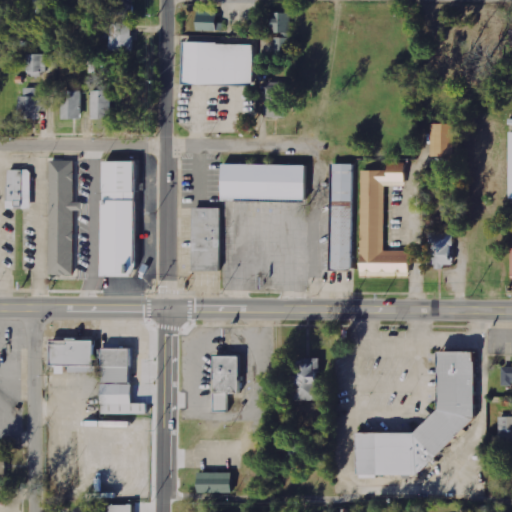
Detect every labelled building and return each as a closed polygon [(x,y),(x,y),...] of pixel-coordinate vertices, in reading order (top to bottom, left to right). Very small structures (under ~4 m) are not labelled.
[(133,0),(111,0),(112,14),(133,14),(133,0)] [(219,31),(219,12),(200,11),(200,30),(219,31)] [(293,33),(293,12),(277,12),(277,32),(293,33)] [(134,23),(111,23),(112,51),(135,50),(134,23)] [(276,54),(291,54),(291,37),(276,37),(276,54)] [(255,44),(187,42),(186,84),(254,86),(255,44)] [(48,72),(47,54),(28,54),(28,72),(48,72)] [(267,117),(288,118),(289,82),(268,82),(267,117)] [(48,95),(39,95),(40,88),(26,88),(25,96),(21,96),(20,118),(42,118),(42,110),(48,110),(48,95)] [(84,91),(65,90),(64,118),(83,119),(84,91)] [(94,119),(116,119),(116,90),(93,91),(94,119)] [(433,157),(457,156),(456,123),(433,124),(433,157)] [(73,276),(74,161),(49,161),(49,276),(73,276)] [(103,278),(138,277),(137,162),(102,162),(103,278)] [(404,163),(385,163),(385,171),(363,170),(361,276),(406,277),(407,252),(383,252),(384,186),(403,186),(404,163)] [(310,165),(226,164),(226,201),(309,202),(310,165)] [(329,271),(350,271),(352,164),(331,164),(329,271)] [(34,208),(33,169),(10,169),(10,208),(34,208)] [(223,208),(195,208),(195,272),(223,272),(223,208)] [(455,232),(430,233),(432,267),(456,266),(455,232)] [(53,365),(73,365),(73,372),(98,372),(98,340),(53,340),(53,365)] [(134,349),(106,348),(105,382),(134,383),(134,349)] [(474,349),(437,349),(437,408),(414,431),(356,431),(356,474),(415,474),(474,417),(474,349)] [(212,355),(212,410),(228,410),(228,392),(238,392),(238,355),(212,355)] [(322,359),(298,358),(297,400),(321,401),(322,359)] [(136,384),(105,384),(105,413),(136,413),(136,384)] [(294,456),(312,456),(312,438),(294,438),(294,456)] [(202,473),(202,493),(235,492),(235,472),(202,473)]
